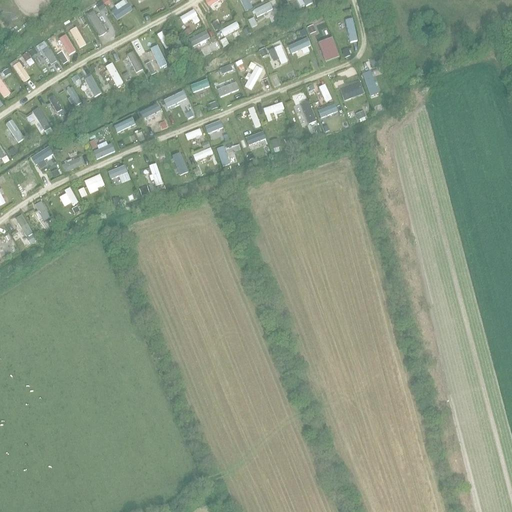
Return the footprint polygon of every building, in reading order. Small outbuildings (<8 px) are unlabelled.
[(118,22),(134,11),(126,0),(117,6),(120,11),(119,12),(117,9),(112,13),(118,22)] [(209,0),(206,2),(210,8),(222,0),(209,0)] [(251,9),(245,0),(238,0),(246,13),(251,9)] [(271,4),(255,12),(259,18),(274,11),(271,4)] [(198,17),(195,11),(181,19),(184,25),(198,17)] [(108,34),(95,12),(87,16),(101,39),(108,34)] [(342,38),(354,17),(348,13),(335,34),(342,38)] [(71,23),(65,26),(68,31),(73,27),(71,23)] [(217,23),(211,25),(214,32),(220,29),(217,23)] [(238,23),(221,32),(224,38),(241,29),(238,23)] [(313,25),(307,28),(308,29),(310,34),(316,32),(313,26),(313,25)] [(87,46),(77,29),(70,32),(81,50),(87,46)] [(163,33),(158,36),(167,51),(172,48),(163,33)] [(207,33),(191,41),(194,47),(210,38),(207,33)] [(73,48),(65,34),(59,38),(67,51),(73,48)] [(292,54),(311,45),(308,39),(289,48),(292,54)] [(334,39),(320,45),(327,64),(341,59),(334,39)] [(168,66),(158,47),(151,51),(161,70),(168,66)] [(289,64),(282,47),(275,50),(282,67),(289,64)] [(58,62),(49,48),(43,52),(52,66),(58,62)] [(34,49),(29,52),(33,57),(37,54),(34,49)] [(265,49),(259,51),(260,53),(262,58),(268,55),(266,50),(265,49)] [(62,52),(57,55),(63,65),(68,62),(62,52)] [(27,53),(22,57),(26,62),(31,59),(27,53)] [(143,72),(134,54),(128,57),(137,75),(143,72)] [(20,63),(13,68),(24,84),(31,80),(24,69),(26,68),(23,64),(21,65),(20,63)] [(150,63),(145,65),(150,76),(155,74),(150,63)] [(124,84),(113,65),(107,68),(117,88),(124,84)] [(253,91),(264,71),(257,68),(252,76),(249,75),(246,80),(249,82),(246,88),(253,91)] [(371,76),(365,78),(372,97),(377,95),(375,88),(377,87),(375,82),(373,83),(371,76)] [(99,92),(91,77),(85,81),(93,95),(99,92)] [(12,95),(0,79),(0,92),(5,100),(12,95)] [(208,81),(191,87),(194,94),(211,88),(208,81)] [(341,90),(343,98),(364,90),(361,83),(341,90)] [(240,92),(237,84),(218,92),(221,99),(240,92)] [(333,101),(326,86),(320,89),(327,104),(333,101)] [(82,104),(73,89),(68,92),(77,107),(82,104)] [(184,96),(165,104),(168,110),(186,102),(184,96)] [(63,111),(54,97),(49,100),(58,114),(63,111)] [(318,123),(310,103),(302,106),(310,126),(318,123)] [(283,104),(264,110),(269,124),(279,120),(278,116),(284,114),(283,111),(285,110),(283,104)] [(322,118),(338,112),(335,106),(320,112),(322,118)] [(262,127),(255,109),(249,111),(256,129),(262,127)] [(52,129),(39,110),(33,114),(45,133),(52,129)] [(158,110),(143,116),(146,123),(161,116),(158,110)] [(364,112),(356,115),(358,121),(366,118),(364,112)] [(133,119),(114,128),(118,135),(137,126),(133,119)] [(65,123),(63,125),(68,130),(72,127),(68,122),(68,121),(65,123)] [(25,140),(13,122),(7,126),(19,144),(25,140)] [(228,139),(222,123),(216,126),(222,141),(228,139)] [(201,130),(186,136),(188,142),(196,139),(197,141),(201,140),(200,137),(203,136),(201,130)] [(265,133),(249,139),(251,145),(267,139),(265,133)] [(278,140),(271,142),(273,150),(280,148),(278,140)] [(94,141),(89,143),(93,150),(98,148),(94,141)] [(113,146),(94,155),(97,162),(116,153),(113,146)] [(13,149),(9,152),(12,157),(17,154),(13,149)] [(51,150),(36,160),(39,165),(48,159),(49,161),(52,159),(51,157),(54,156),(51,150)] [(212,150),(194,157),(196,163),(214,155),(212,150)] [(184,156),(177,158),(183,178),(190,175),(184,156)] [(82,159),(63,168),(66,175),(86,167),(82,159)] [(164,185),(157,165),(150,168),(153,177),(150,177),(152,182),(154,182),(156,188),(164,185)] [(126,167),(109,174),(112,181),(129,174),(126,167)] [(105,186),(101,176),(85,183),(88,189),(96,185),(98,190),(105,186)] [(23,200),(38,189),(35,184),(28,189),(26,186),(21,190),(23,192),(20,194),(23,200)] [(147,188),(140,190),(142,196),(149,194),(147,188)] [(79,204),(71,189),(65,192),(73,207),(79,204)] [(84,189),(79,192),(82,199),(87,196),(84,189)] [(51,220),(42,203),(36,207),(41,216),(38,218),(40,222),(43,220),(45,224),(51,220)] [(21,216),(15,220),(26,238),(32,234),(21,216)] [(27,239),(30,245),(37,240),(33,235),(27,239)]
